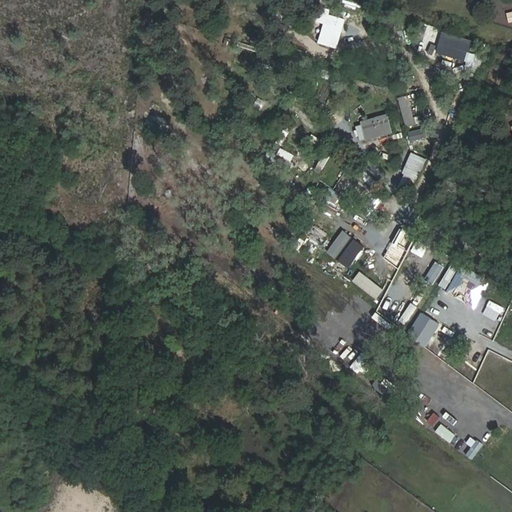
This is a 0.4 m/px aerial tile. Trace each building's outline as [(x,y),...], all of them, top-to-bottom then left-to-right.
[(407,43),(413,42),(410,30),(404,32),(407,43)] [(339,110),(348,91),(341,87),(332,107),(339,110)] [(399,99),(408,128),(424,123),(414,94),(399,99)] [(392,116),(356,122),(360,142),(395,136),(392,116)] [(410,131),(412,141),(430,137),(428,127),(410,131)] [(284,165),(299,173),(307,158),(291,150),(284,165)] [(419,180),(427,159),(412,153),(404,175),(419,180)] [(404,177),(402,186),(414,190),(417,181),(404,177)]
